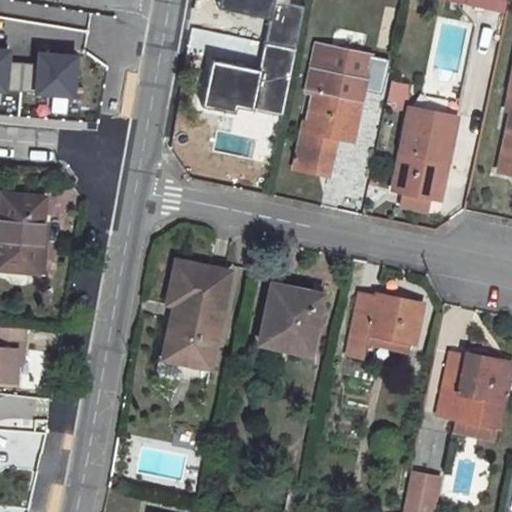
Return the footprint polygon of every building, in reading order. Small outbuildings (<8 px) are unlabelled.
[(226,23),(216,72),(255,81),(266,35),(274,37),(278,21),(285,23),(289,0),(250,0),(247,13),(231,11),(229,24),(226,23)] [(505,0),(468,0),(503,9),(505,0)] [(302,129),(294,168),(320,173),(325,148),(320,147),(322,135),(354,142),(363,103),(359,102),(369,56),(317,44),(307,93),(313,95),(306,130),(302,129)] [(10,52),(0,51),(0,92),(7,93),(10,52)] [(77,58),(37,55),(34,96),(74,99),(77,58)] [(385,107),(404,111),(410,85),(392,81),(385,107)] [(511,112),(511,113),(499,172),(511,174),(511,112)] [(393,192),(404,194),(431,200),(439,202),(453,140),(450,140),(454,122),(410,113),(393,192)] [(325,148),(320,173),(329,175),(337,139),(322,135),(320,147),(325,148)] [(45,249),(40,248),(45,197),(2,194),(0,222),(0,268),(43,272),(45,249)] [(431,200),(404,194),(400,208),(427,214),(431,200)] [(176,261),(167,304),(179,306),(176,324),(170,323),(163,358),(211,369),(231,272),(176,261)] [(272,286),(260,344),(311,353),(322,297),(272,286)] [(360,293),(347,354),(365,358),(368,344),(370,334),(411,342),(416,343),(424,303),(378,293),(377,296),(360,293)] [(50,300),(48,315),(57,317),(60,302),(50,300)] [(0,382),(13,383),(15,364),(15,352),(22,352),(24,328),(0,326),(0,382)] [(370,334),(368,344),(409,352),(411,342),(370,334)] [(449,353),(442,390),(437,414),(499,426),(511,363),(466,354),(466,356),(449,353)] [(433,511),(440,480),(411,474),(403,511),(433,511)] [(291,487),(285,511),(298,511),(303,489),(291,487)]
